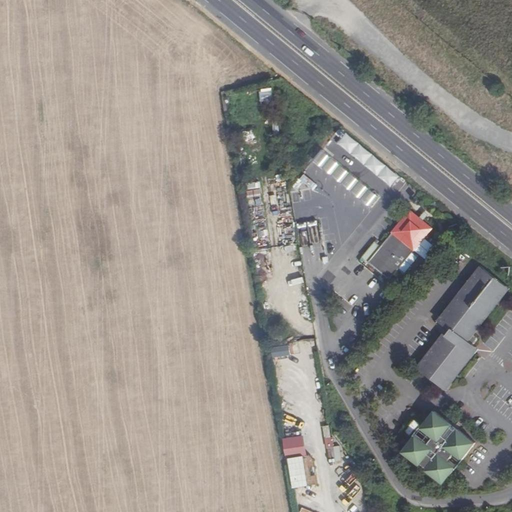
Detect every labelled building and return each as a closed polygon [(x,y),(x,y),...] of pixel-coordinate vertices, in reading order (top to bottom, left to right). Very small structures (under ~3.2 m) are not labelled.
[(347,133),(340,142),(383,178),(391,169),(347,133)] [(307,172),(311,177),(319,169),(314,164),(307,172)] [(349,176),(337,167),(329,176),(341,186),(372,212),(381,202),(349,176)] [(304,181),(314,189),(318,184),(306,173),(294,185),(297,188),(304,181)] [(260,182),(248,183),(249,201),(252,200),(252,188),(260,188),(260,182)] [(400,273),(416,254),(433,232),(424,225),(420,222),(412,215),(383,251),(378,247),(380,244),(378,242),(363,260),(392,283),(400,273)] [(424,216),(420,222),(424,225),(429,220),(424,216)] [(416,254),(400,273),(406,277),(421,258),(416,254)] [(437,319),(441,322),(482,270),(504,288),(464,340),(467,342),(472,336),(509,288),(480,265),(437,319)] [(472,346),(467,342),(464,340),(504,288),(482,270),(441,322),(447,326),(450,329),(421,367),(443,385),(474,347),(472,346)] [(476,349),(474,347),(443,385),(421,367),(450,329),(447,326),(416,367),(444,390),(476,349)] [(477,340),(472,336),(467,342),(472,346),(477,340)] [(273,357),(291,356),(291,346),(273,346),(273,357)] [(418,437),(416,436),(404,452),(421,465),(422,463),(430,469),(428,471),(445,484),(458,468),(456,466),(462,459),(464,460),(476,444),(460,431),(458,433),(451,427),(453,425),(435,412),(423,428),(424,429),(418,437)] [(306,434),(285,438),(292,479),(313,476),(306,434)]
